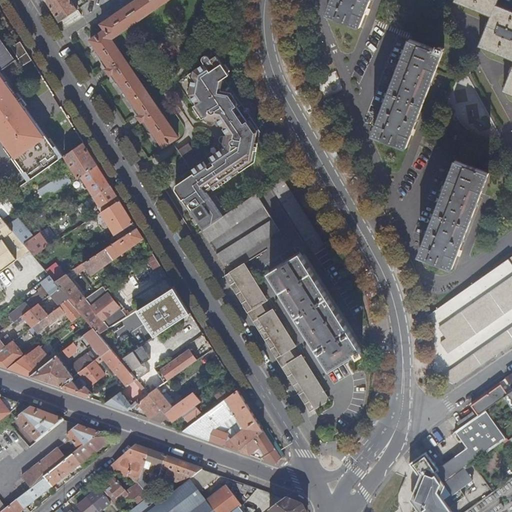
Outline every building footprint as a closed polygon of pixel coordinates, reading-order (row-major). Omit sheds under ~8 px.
[(46,0),(59,22),(60,21),(78,9),(71,0),(46,0)] [(164,147),(179,137),(112,39),(168,0),(136,0),(101,24),(105,30),(91,40),(110,67),(107,69),(110,75),(113,73),(141,114),(139,116),(142,122),(146,120),(164,147)] [(359,27),(370,0),(332,0),(327,15),(359,27)] [(454,0),(454,1),(491,16),(496,5),(497,0),(454,0)] [(511,11),(496,5),(491,16),(478,46),(511,59),(511,11)] [(78,9),(60,21),(64,27),(82,15),(78,9)] [(0,71),(17,60),(16,59),(15,60),(0,39),(0,71)] [(373,135),(406,148),(442,53),(443,49),(438,47),(437,50),(410,40),(373,135)] [(28,54),(20,42),(12,47),(19,60),(28,54)] [(204,230),(223,216),(207,192),(213,188),(215,191),(233,178),(232,175),(252,161),(254,151),(257,151),(259,143),(255,142),(259,128),(251,117),(247,120),(239,108),(243,105),(225,78),(230,75),(229,73),(224,65),(217,55),(212,59),(205,49),(204,48),(202,52),(199,54),(205,64),(189,75),(193,80),(191,90),(188,92),(197,104),(194,107),(196,109),(201,116),(203,119),(206,117),(208,120),(207,121),(215,123),(215,121),(218,119),(222,126),(224,125),(226,128),(225,129),(228,135),(226,136),(224,136),(223,143),(224,144),(226,147),(211,157),(208,154),(207,153),(206,157),(203,159),(204,162),(192,170),(194,174),(178,185),(177,190),(185,202),(187,201),(190,205),(191,205),(192,208),(195,208),(191,211),(204,230)] [(28,54),(19,60),(22,65),(31,60),(28,54)] [(511,68),(503,91),(511,94),(511,68)] [(318,81),(325,96),(345,87),(338,72),(318,81)] [(0,135),(6,144),(30,179),(48,167),(58,160),(61,158),(7,81),(4,83),(0,77),(0,135)] [(57,145),(65,156),(83,143),(76,132),(57,145)] [(65,156),(78,177),(80,176),(97,165),(83,143),(65,156)] [(3,146),(27,181),(30,179),(6,144),(3,146)] [(62,166),(58,160),(48,167),(52,173),(62,166)] [(452,268),(489,173),(456,160),(419,256),(452,268)] [(97,165),(80,176),(85,183),(88,187),(94,196),(110,186),(97,165)] [(38,192),(43,200),(71,182),(66,173),(38,192)] [(324,244),(282,177),(271,185),(312,251),(324,244)] [(117,196),(110,186),(94,196),(100,207),(117,196)] [(279,231),(257,195),(203,231),(224,265),(279,231)] [(119,201),(117,196),(100,207),(103,211),(119,201)] [(0,215),(1,217),(8,224),(18,218),(4,197),(0,199),(0,215)] [(88,200),(78,207),(82,212),(91,205),(88,200)] [(119,239),(136,228),(119,201),(103,211),(101,212),(115,235),(116,234),(119,239)] [(185,202),(191,211),(195,208),(192,208),(191,205),(190,205),(187,201),(185,202)] [(0,240),(13,231),(8,224),(1,217),(0,217),(0,240)] [(93,217),(81,225),(85,230),(96,222),(93,217)] [(92,275),(143,238),(136,228),(119,239),(75,268),(78,273),(87,268),(92,275)] [(0,271),(29,250),(24,243),(13,231),(0,240),(0,271)] [(24,243),(29,250),(34,255),(48,246),(40,233),(24,243)] [(361,350),(301,253),(270,272),(330,369),(357,352),(359,355),(362,353),(361,350)] [(511,257),(428,316),(430,333),(432,344),(432,360),(432,373),(455,384),(511,343),(511,257)] [(249,311),(252,309),(267,300),(244,263),(225,275),(242,303),(244,302),(249,311)] [(47,271),(51,276),(55,281),(63,276),(55,265),(47,271)] [(86,298),(67,273),(63,276),(55,281),(61,288),(76,305),(86,298)] [(51,276),(42,282),(45,286),(46,288),(41,292),(23,306),(27,312),(39,303),(51,295),(61,288),(55,281),(51,276)] [(117,316),(123,312),(103,286),(97,291),(117,316)] [(163,317),(169,326),(185,316),(178,305),(183,301),(174,287),(152,300),(163,317)] [(65,313),(72,321),(82,314),(75,306),(76,305),(61,288),(51,295),(60,306),(53,310),(54,311),(48,315),(39,303),(27,312),(17,319),(20,323),(26,319),(33,327),(28,330),(34,336),(65,313)] [(94,328),(99,334),(118,323),(127,317),(123,312),(117,316),(97,291),(86,298),(76,305),(75,306),(82,314),(94,328)] [(139,333),(163,317),(152,300),(127,317),(118,323),(120,326),(116,328),(132,346),(134,344),(133,341),(136,339),(135,337),(140,334),(139,333)] [(267,300),(252,309),(257,318),(272,309),(267,300)] [(185,316),(189,313),(183,301),(178,305),(185,316)] [(15,321),(17,319),(27,312),(23,306),(10,315),(15,321)] [(257,318),(280,355),(295,346),(272,309),(257,318)] [(111,348),(120,360),(142,345),(169,326),(163,317),(139,333),(140,334),(135,337),(136,339),(133,341),(134,344),(132,346),(127,349),(111,331),(116,328),(120,326),(118,323),(99,334),(111,348)] [(102,355),(111,348),(99,334),(94,328),(85,334),(102,355)] [(127,349),(132,346),(116,328),(111,331),(127,349)] [(0,339),(4,344),(12,339),(7,333),(0,338),(0,339)] [(0,365),(8,368),(14,363),(34,348),(31,344),(29,346),(29,348),(23,352),(12,339),(4,344),(0,339),(0,365)] [(74,342),(62,350),(68,357),(76,351),(77,347),(74,342)] [(120,360),(136,379),(138,381),(150,371),(144,363),(151,358),(142,345),(120,360)] [(8,368),(30,376),(49,361),(37,346),(34,348),(14,363),(8,368)] [(280,355),(286,364),(300,354),(295,346),(280,355)] [(118,373),(128,385),(136,379),(120,360),(111,348),(102,355),(99,357),(102,361),(102,362),(106,359),(117,373),(118,373)] [(169,379),(197,360),(190,350),(163,368),(162,369),(169,379)] [(73,364),(79,372),(96,359),(90,351),(73,364)] [(286,364),(313,407),(327,397),(300,354),(286,364)] [(30,376),(62,388),(74,378),(73,377),(56,355),(49,361),(30,376)] [(62,388),(87,396),(92,393),(86,385),(80,389),(75,382),(76,381),(76,380),(82,376),(88,384),(90,385),(105,374),(98,364),(102,361),(99,357),(96,359),(79,372),(73,377),(74,378),(62,388)] [(166,382),(169,379),(162,369),(163,368),(161,364),(155,368),(166,382)] [(511,374),(500,383),(508,394),(511,391),(511,374)] [(86,385),(88,384),(82,376),(76,380),(76,381),(75,382),(80,389),(86,385)] [(140,401),(149,394),(138,381),(136,379),(128,385),(140,401)] [(500,383),(488,392),(489,393),(471,406),(478,415),(485,410),(504,397),(508,394),(500,383)] [(162,410),(165,413),(172,407),(157,388),(149,394),(162,410)] [(194,392),(195,391),(193,388),(191,390),(189,388),(181,394),(184,399),(194,392)] [(238,450),(263,429),(238,390),(183,431),(238,450)] [(170,419),(172,422),(201,401),(194,392),(184,399),(172,407),(165,413),(170,419)] [(138,403),(150,418),(162,410),(149,394),(140,401),(138,403)] [(0,399),(11,413),(18,404),(1,397),(0,397),(0,399)] [(327,397),(313,407),(314,409),(328,399),(327,397)] [(0,421),(11,413),(0,399),(0,421)] [(190,419),(201,410),(197,405),(186,413),(190,419)] [(17,420),(37,442),(64,420),(31,408),(17,420)] [(149,419),(160,422),(165,418),(168,420),(170,419),(165,413),(162,410),(150,418),(149,419)] [(452,511),(449,507),(465,496),(460,489),(473,480),(465,468),(471,464),(506,439),(485,410),(478,415),(476,417),(473,412),(465,418),(468,423),(461,427),(455,431),(467,446),(438,468),(425,453),(410,464),(418,474),(423,471),(428,476),(426,478),(424,475),(421,477),(420,477),(410,500),(419,511),(452,511)] [(0,431),(16,420),(11,413),(0,421),(0,431)] [(458,423),(461,427),(468,423),(465,418),(458,423)] [(78,449),(99,433),(78,425),(67,435),(78,449)] [(261,454),(257,457),(276,464),(281,458),(263,429),(238,450),(250,455),(259,447),(263,452),(261,453),(261,454)] [(102,448),(115,438),(99,433),(78,449),(72,455),(80,465),(102,448)] [(135,446),(103,472),(104,472),(106,471),(107,471),(127,479),(129,474),(139,478),(149,451),(135,446)] [(31,488),(43,477),(67,459),(58,447),(21,476),(31,488)] [(166,457),(149,451),(139,478),(137,483),(139,485),(144,492),(154,485),(143,480),(146,472),(152,474),(153,473),(159,476),(166,457)] [(52,488),(80,465),(72,455),(67,459),(43,477),(52,488)] [(203,470),(166,457),(159,476),(158,476),(183,485),(189,481),(203,470)] [(207,472),(203,470),(189,481),(191,484),(207,472)] [(198,492),(219,476),(207,472),(191,484),(198,492)] [(129,474),(127,479),(137,483),(139,478),(129,474)] [(27,506),(52,488),(43,477),(31,488),(17,499),(24,509),(26,511),(30,511),(31,511),(27,506)] [(113,478),(102,486),(117,504),(123,499),(125,501),(135,501),(139,507),(132,511),(149,511),(156,507),(144,492),(139,485),(133,490),(132,488),(125,493),(113,478)] [(233,511),(241,506),(226,486),(205,502),(198,492),(191,484),(189,481),(183,485),(156,507),(149,511),(233,511)] [(98,489),(88,498),(98,511),(100,511),(110,504),(98,489)] [(98,511),(88,498),(77,507),(81,511),(98,511)] [(5,509),(1,511),(20,511),(24,509),(17,499),(5,509)] [(305,511),(303,506),(294,503),(286,500),(270,511),(305,511)]
